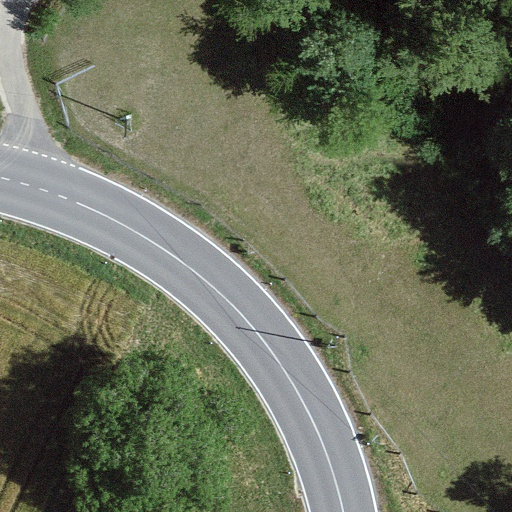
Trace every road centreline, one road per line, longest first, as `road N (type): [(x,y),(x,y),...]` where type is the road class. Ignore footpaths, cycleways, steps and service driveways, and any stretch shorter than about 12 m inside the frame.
road 1 (tertiary): [(344,511),(316,427),(288,375),(220,291),(139,226),(0,171)]
road 2 (track): [(16,0),(12,69),(43,183)]
